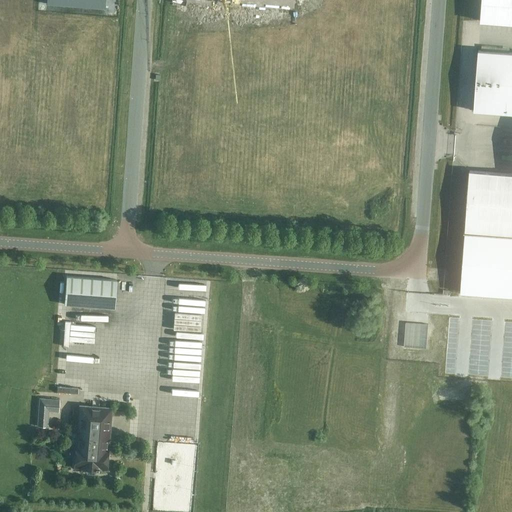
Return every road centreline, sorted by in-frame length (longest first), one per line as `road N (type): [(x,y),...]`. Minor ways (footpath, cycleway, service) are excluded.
road 1 (unknown): [(397,270),(387,453),(375,469),(350,472),(262,464),(241,449),(249,261)]
road 2 (unclassified): [(409,263),(380,271),(125,252)]
road 3 (unclassified): [(409,263),(420,239),(439,0)]
road 4 (unclassified): [(125,252),(143,0)]
road 5 (unknown): [(467,143),(470,47),(478,39),(511,41)]
road 6 (unclassified): [(125,252),(0,242)]
